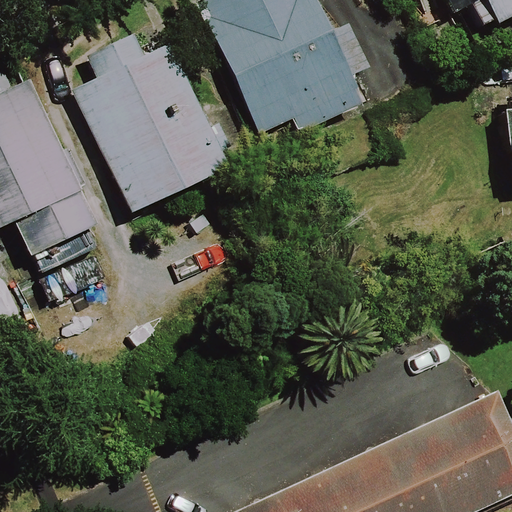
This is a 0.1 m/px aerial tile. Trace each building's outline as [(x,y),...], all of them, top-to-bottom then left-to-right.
[(202,0),(217,35),(205,40),(247,142),(280,128),(285,140),(350,114),(304,0),(202,0)] [(511,17),(511,0),(466,0),(481,32),(511,17)] [(217,175),(158,50),(134,61),(124,41),(77,63),(88,86),(64,97),(121,219),(217,175)] [(90,249),(15,78),(0,84),(0,258),(9,254),(20,280),(90,249)] [(511,182),(511,105),(498,107),(505,184),(511,182)] [(475,511),(511,495),(470,404),(236,511),(475,511)]
